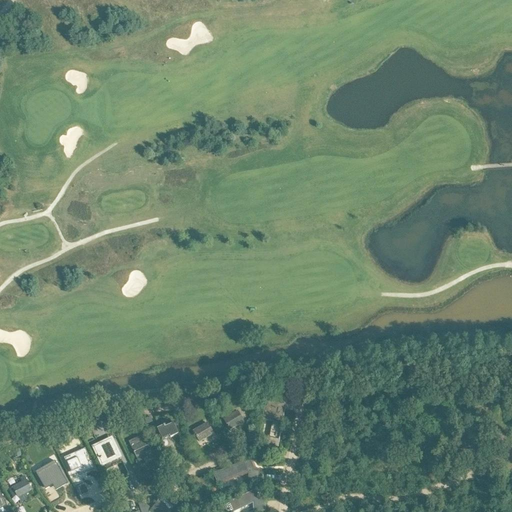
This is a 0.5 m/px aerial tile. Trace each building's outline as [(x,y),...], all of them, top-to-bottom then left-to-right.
[(286,406),(267,402),(266,402),(263,420),(283,423),(286,406)] [(230,430),(244,422),(238,411),(224,419),(230,430)] [(214,434),(208,423),(194,431),(200,442),(214,434)] [(158,429),(163,439),(170,436),(171,438),(179,434),(174,424),(165,428),(164,426),(158,429)] [(146,441),(144,435),(130,442),(139,462),(148,457),(146,453),(151,451),(149,447),(152,446),(149,440),(146,441)] [(93,446),(102,467),(122,457),(113,437),(93,446)] [(82,458),(73,463),(74,465),(76,470),(77,470),(78,472),(83,470),(85,475),(99,468),(96,461),(93,462),(91,457),(93,456),(90,449),(80,453),(82,458)] [(260,469),(253,469),(249,459),(214,473),(217,482),(249,470),(249,483),(260,483),(260,469)] [(59,462),(38,471),(45,488),(66,479),(59,462)] [(13,487),(13,488),(9,490),(14,498),(18,496),(18,497),(32,490),(25,477),(21,479),(23,482),(13,487)] [(78,487),(82,496),(89,493),(85,484),(78,487)] [(229,501),(222,504),(222,505),(229,502),(233,510),(253,501),(254,511),(253,511),(252,511),(257,511),(265,511),(264,498),(264,496),(264,498),(257,499),(253,490),(260,487),(253,490),(229,501)] [(151,511),(171,511),(175,508),(164,498),(151,511)]
